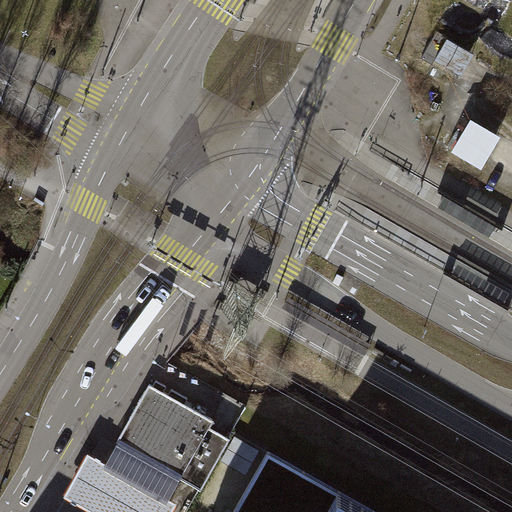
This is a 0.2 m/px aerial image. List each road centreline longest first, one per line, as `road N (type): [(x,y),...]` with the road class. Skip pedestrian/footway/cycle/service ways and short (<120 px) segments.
road 1 (tertiary): [(208,225),(282,279),(511,405)]
road 2 (secondary): [(11,511),(108,347),(208,225)]
road 3 (tertiary): [(511,344),(243,185)]
road 4 (secondary): [(128,135),(0,374)]
road 5 (secondary): [(243,185),(353,0)]
road 6 (secondary): [(210,0),(128,135)]
road 7 (unclassified): [(0,73),(128,135)]
road 8 (track): [(480,56),(460,109),(471,132),(511,154)]
road 9 (tertiary): [(243,185),(128,135)]
road 10 (tertiary): [(128,135),(208,225)]
